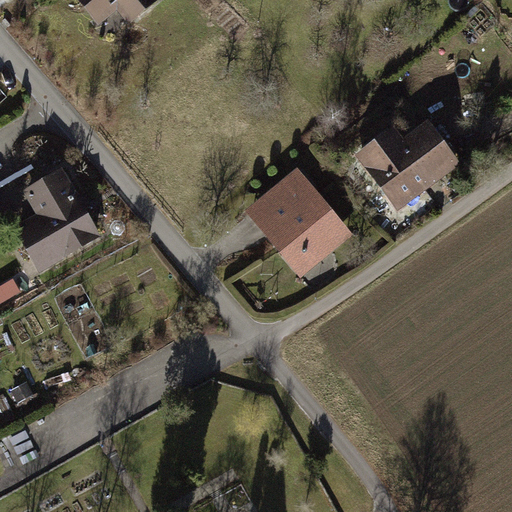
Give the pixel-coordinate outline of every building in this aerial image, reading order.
[(165,0),(84,0),(105,24),(120,11),(134,27),(165,0)] [(400,125),(358,155),(399,214),(467,167),(436,122),(411,140),(400,125)] [(41,216),(18,229),(42,272),(106,236),(69,169),(28,192),(41,216)] [(303,170),(249,212),(302,279),(357,237),(303,170)] [(22,188),(7,197),(24,224),(39,214),(22,188)]
